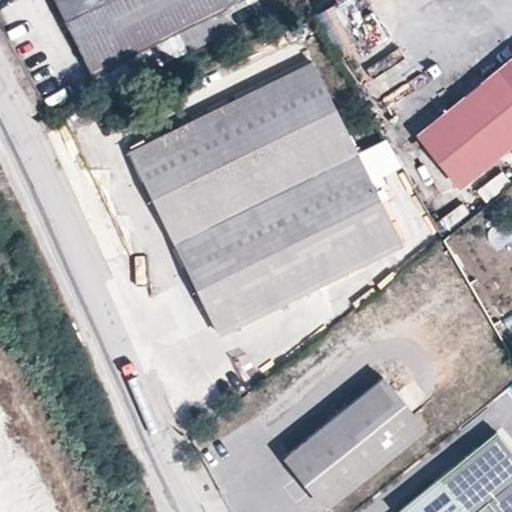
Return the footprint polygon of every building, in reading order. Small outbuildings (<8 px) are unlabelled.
[(55,0),(92,76),(175,35),(180,44),(98,83),(102,94),(232,32),(223,12),(248,0),(55,0)] [(320,37),(334,37),(333,3),(319,3),(320,37)] [(393,44),(366,65),(380,84),(408,63),(393,44)] [(511,52),(421,129),(465,182),(511,141),(511,52)] [(314,61),(131,152),(219,339),(404,246),(314,61)] [(386,375),(285,456),(329,509),(429,430),(386,375)] [(511,511),(511,430),(505,422),(407,504),(413,511),(511,511)]
